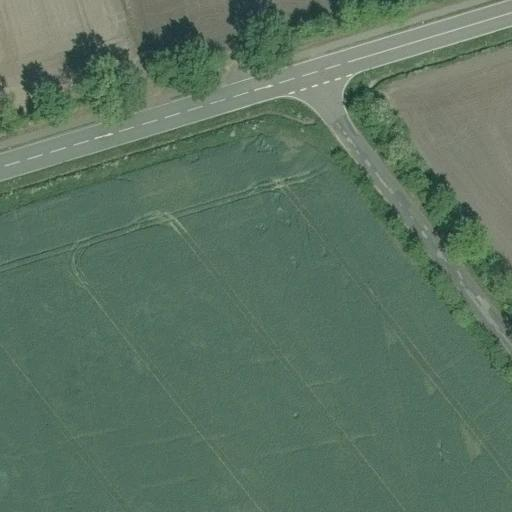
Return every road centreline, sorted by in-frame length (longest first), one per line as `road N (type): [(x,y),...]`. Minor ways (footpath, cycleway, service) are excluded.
road 1 (unclassified): [(313,77),(333,119),(511,348)]
road 2 (secondary): [(0,170),(313,77)]
road 3 (secondary): [(313,77),(511,16)]
